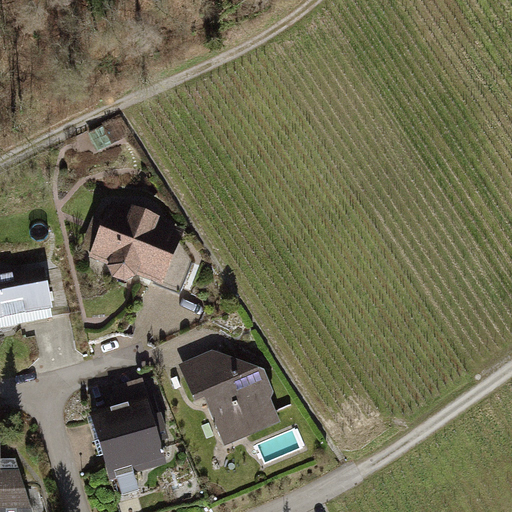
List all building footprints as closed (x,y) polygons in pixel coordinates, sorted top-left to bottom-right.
[(181,219),(107,189),(80,253),(154,284),(181,219)] [(46,266),(0,274),(0,316),(53,307),(46,266)] [(214,351),(180,365),(197,404),(206,400),(224,445),(282,422),(272,399),(275,393),(267,371),(214,351)] [(149,404),(100,417),(116,478),(165,465),(149,404)] [(2,435),(0,435),(0,511),(34,511),(18,458),(2,458),(2,435)]
